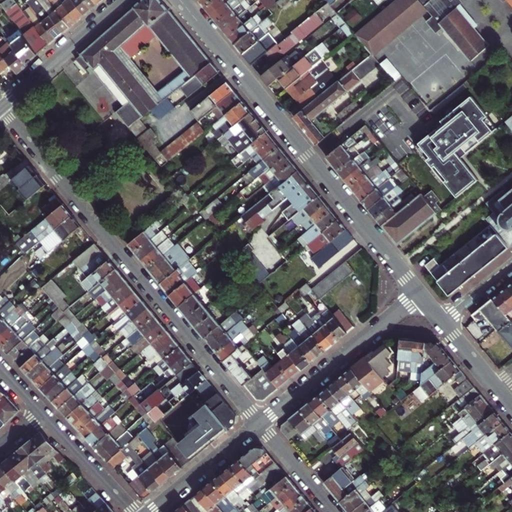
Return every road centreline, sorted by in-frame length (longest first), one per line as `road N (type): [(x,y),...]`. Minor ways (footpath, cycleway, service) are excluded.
road 1 (residential): [(0,108),(259,423)]
road 2 (residential): [(180,0),(419,292)]
road 3 (residential): [(419,292),(259,423)]
road 4 (tertiary): [(0,108),(125,0)]
road 5 (residential): [(259,423),(151,511)]
road 6 (residential): [(41,411),(133,511)]
